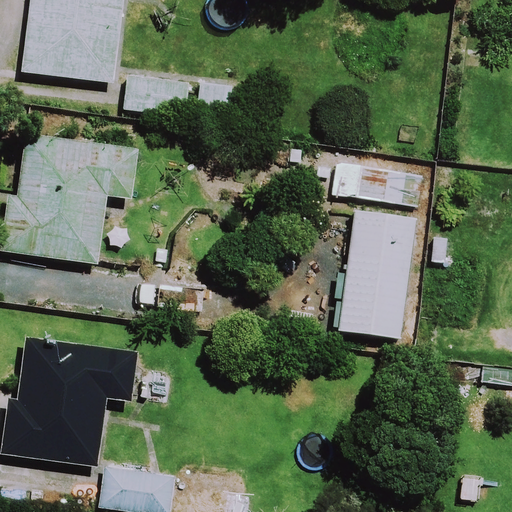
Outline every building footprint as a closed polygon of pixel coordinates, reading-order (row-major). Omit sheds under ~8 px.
[(129,0),(31,0),(23,77),(119,88),(129,0)] [(186,87),(127,85),(126,116),(185,118),(186,87)] [(232,89),(200,88),(199,121),(230,122),(232,89)] [(144,159),(20,139),(1,257),(100,273),(111,203),(136,208),(144,159)] [(422,176),(337,165),(333,199),(417,210),(422,176)] [(419,225),(356,216),(339,335),(402,344),(419,225)] [(114,357),(27,348),(21,403),(10,402),(4,460),(101,471),(114,357)] [(247,475),(204,469),(199,503),(243,509),(247,475)] [(321,511),(328,494),(267,474),(258,501),(289,511),(321,511)] [(169,511),(171,480),(105,478),(103,511),(169,511)]
